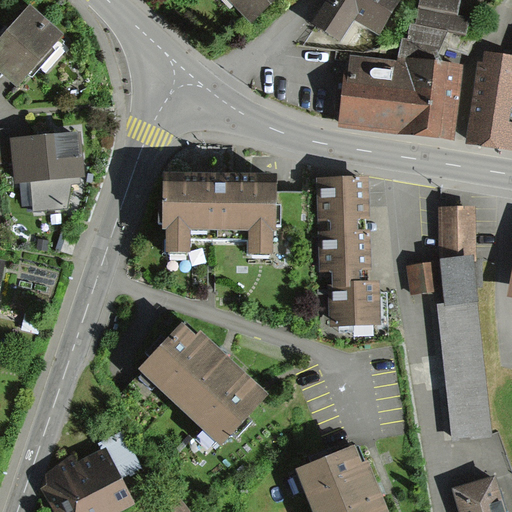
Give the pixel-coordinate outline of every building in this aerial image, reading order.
[(231,0),(253,21),(273,0),(231,0)] [(402,0),(328,0),(313,21),(341,40),(355,20),(380,35),(402,0)] [(461,0),(420,0),(416,24),(410,24),(408,39),(402,39),(399,60),(443,64),(438,52),(449,30),(467,34),(471,18),(459,15),(461,0)] [(68,39),(30,5),(0,37),(0,71),(16,87),(28,74),(32,78),(68,39)] [(484,64),(479,62),(466,143),(511,150),(511,145),(511,56),(485,52),(484,64)] [(399,60),(351,55),(349,71),(344,70),(338,127),(455,140),(463,66),(443,64),(399,60)] [(0,163),(14,162),(12,139),(11,127),(0,127),(0,163)] [(82,131),(12,139),(14,162),(16,184),(19,184),(22,207),(32,206),(33,212),(66,209),(74,185),(83,184),(82,177),(87,177),(82,131)] [(277,174),(162,173),(162,229),(167,229),(167,253),(193,253),(193,241),(248,242),(248,254),(272,254),(272,227),(277,227),(277,174)] [(369,178),(314,180),(317,273),(326,273),(327,328),(383,327),(382,281),(368,282),(368,268),(372,268),(371,230),(366,230),(366,218),(371,218),(369,178)] [(476,207),(439,207),(440,259),(444,291),(445,303),(445,306),(479,304),(475,262),(478,261),(476,207)] [(444,291),(440,259),(407,264),(411,295),(444,291)] [(445,303),(438,304),(453,441),(460,440),(460,438),(472,437),(472,440),(491,439),(479,304),(445,306),(445,303)] [(196,337),(182,324),(139,369),(220,444),(268,394),(201,331),(196,337)] [(121,440),(44,481),(60,511),(111,511),(129,503),(115,478),(135,468),(121,440)] [(354,447),(297,470),(313,511),(390,511),(370,461),(361,465),(354,447)] [(505,511),(495,477),(454,490),(460,511),(505,511)] [(190,511),(181,500),(165,511),(190,511)]
